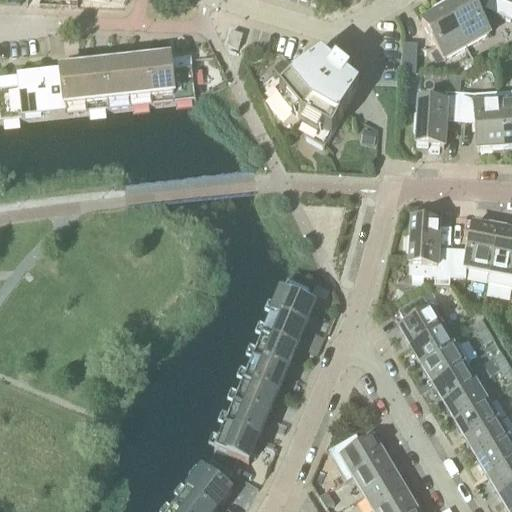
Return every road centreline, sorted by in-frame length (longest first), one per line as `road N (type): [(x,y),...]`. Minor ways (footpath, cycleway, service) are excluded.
road 1 (residential): [(511,198),(392,191),(354,319)]
road 2 (residential): [(354,319),(463,511)]
road 3 (residential): [(354,319),(265,511)]
road 4 (residential): [(397,0),(338,32),(229,0)]
road 5 (unknown): [(392,191),(384,105),(359,20)]
